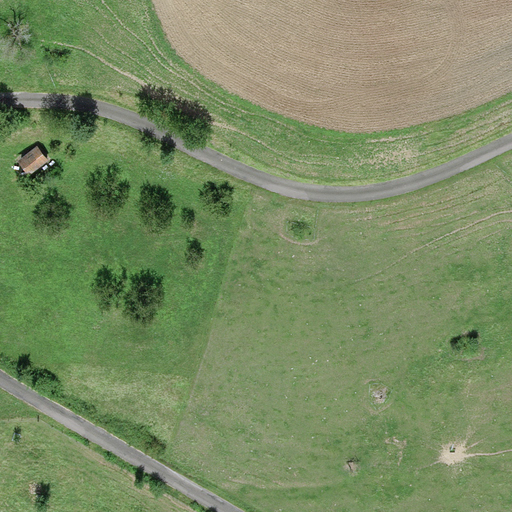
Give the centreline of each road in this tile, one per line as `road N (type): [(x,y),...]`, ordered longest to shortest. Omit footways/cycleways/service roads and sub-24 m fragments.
road 1 (unclassified): [(511,139),(412,183),(340,192),(276,187),(88,107),(0,104)]
road 2 (unclassified): [(0,382),(219,511)]
